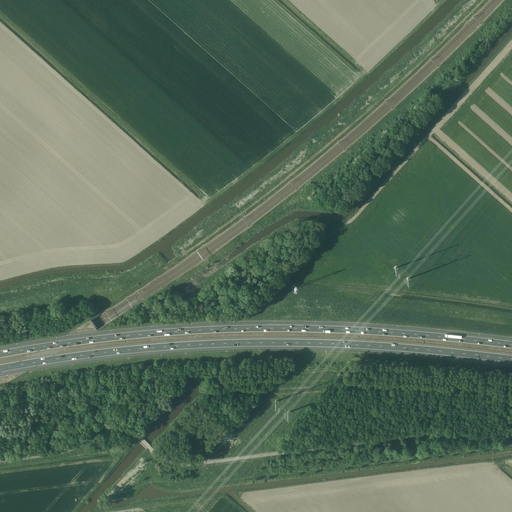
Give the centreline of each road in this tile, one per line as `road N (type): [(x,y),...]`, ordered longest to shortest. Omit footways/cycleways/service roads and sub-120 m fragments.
road 1 (motorway): [(0,368),(142,348),(271,342),(511,359)]
road 2 (motorway): [(511,344),(228,328),(0,354)]
road 3 (track): [(135,288),(321,151),(482,0)]
